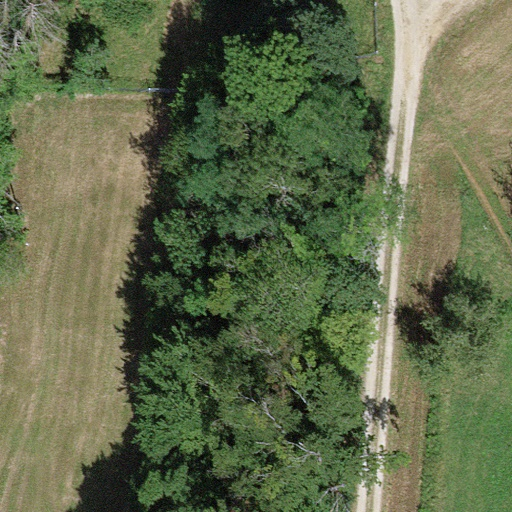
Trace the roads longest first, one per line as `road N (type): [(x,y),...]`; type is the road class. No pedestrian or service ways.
road 1 (track): [(390,31),(399,125),(361,511)]
road 2 (track): [(511,249),(460,162),(399,125)]
